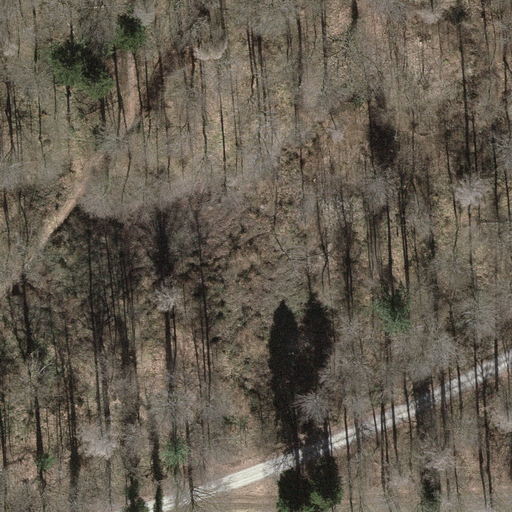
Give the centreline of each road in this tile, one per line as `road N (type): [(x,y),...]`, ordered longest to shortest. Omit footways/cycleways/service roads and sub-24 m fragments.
road 1 (track): [(0,307),(192,442),(237,486),(317,497),(511,494)]
road 2 (track): [(131,511),(237,486),(511,363)]
